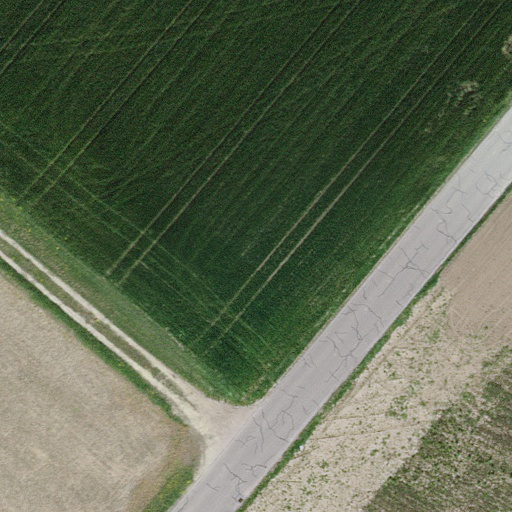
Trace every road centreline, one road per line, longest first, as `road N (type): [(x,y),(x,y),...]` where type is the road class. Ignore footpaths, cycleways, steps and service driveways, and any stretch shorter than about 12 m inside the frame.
road 1 (residential): [(175,511),(511,117)]
road 2 (track): [(248,423),(0,225)]
